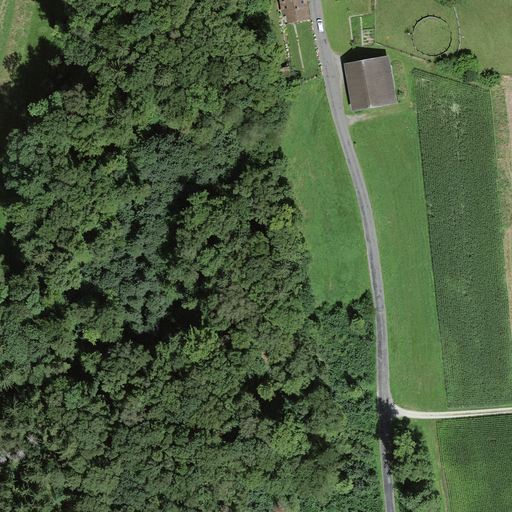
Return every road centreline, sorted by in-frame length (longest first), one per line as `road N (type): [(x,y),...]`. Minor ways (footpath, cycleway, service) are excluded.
road 1 (unclassified): [(314,0),(372,245),(390,511)]
road 2 (track): [(511,407),(386,410)]
